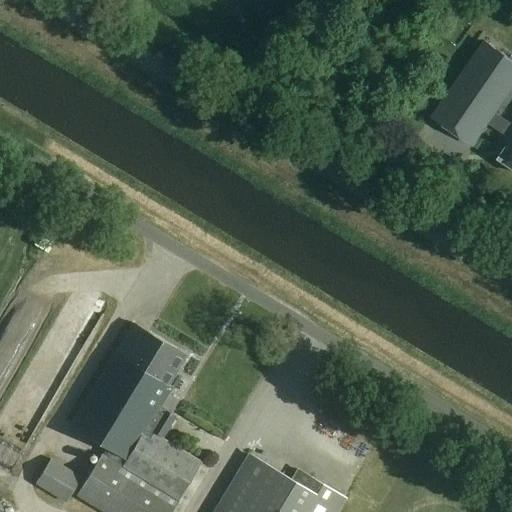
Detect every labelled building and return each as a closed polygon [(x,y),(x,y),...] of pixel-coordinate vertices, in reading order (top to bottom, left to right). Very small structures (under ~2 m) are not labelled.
[(511,53),(489,37),(437,113),(476,140),(492,117),(508,129),(511,123),(511,119),(498,109),(511,88),(511,53)] [(511,123),(504,134),(505,135),(509,144),(499,159),(511,167),(511,123)] [(100,306),(71,293),(59,317),(89,330),(100,306)] [(0,390),(30,317),(13,310),(0,342),(0,390)] [(126,460),(145,428),(162,438),(175,415),(165,409),(165,408),(167,404),(162,401),(170,387),(167,385),(185,355),(132,323),(69,425),(105,447),(126,460)] [(176,501),(200,462),(162,438),(145,428),(126,460),(121,467),(176,501)] [(105,447),(76,494),(105,511),(169,511),(176,501),(121,467),(126,460),(105,447)] [(291,480),(253,457),(219,511),(333,511),(342,498),(298,470),(291,480)] [(82,479),(53,460),(37,484),(66,503),(82,479)] [(0,483),(5,486),(9,478),(0,472),(0,483)]
